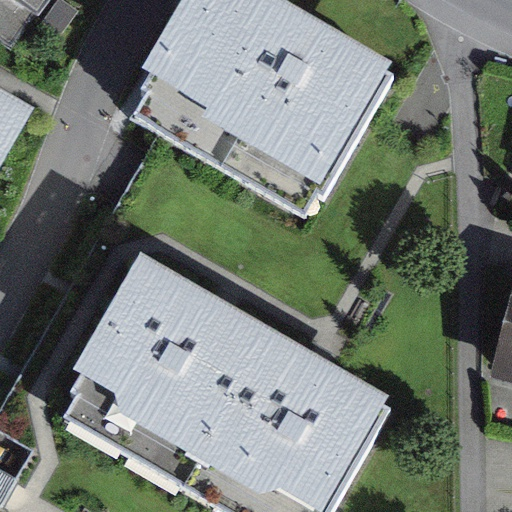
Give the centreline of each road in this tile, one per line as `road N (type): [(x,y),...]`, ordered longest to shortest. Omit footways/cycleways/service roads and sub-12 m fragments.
road 1 (residential): [(473,3),(463,38),(468,511)]
road 2 (residential): [(138,0),(108,41),(55,198),(0,298)]
